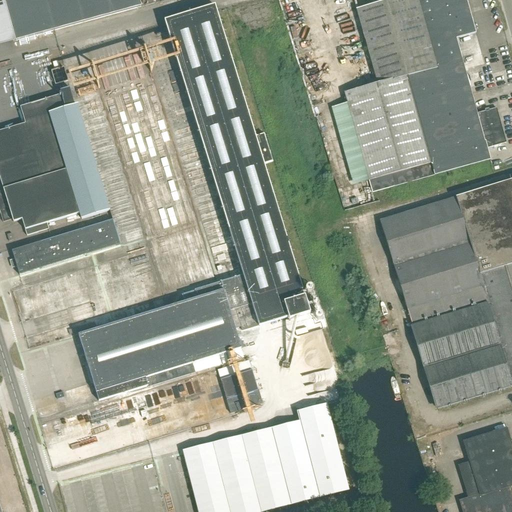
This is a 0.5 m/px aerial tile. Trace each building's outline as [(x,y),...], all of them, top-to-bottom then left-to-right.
[(3,0),(15,42),(141,7),(139,0),(3,0)] [(490,160),(487,148),(506,143),(496,108),(477,114),(456,38),(475,32),(466,0),(391,0),(356,10),(377,84),(344,93),(373,192),(490,160)] [(165,21),(166,24),(167,28),(168,33),(211,171),(220,199),(243,275),(195,291),(181,295),(184,303),(77,335),(98,401),(148,386),(149,388),(196,373),(193,364),(241,349),(235,329),(241,327),(242,331),(280,320),(281,324),(302,317),(302,315),(309,313),(263,165),(272,162),(264,134),(255,137),(225,40),(215,6),(165,21)] [(139,54),(142,62),(149,60),(146,52),(139,54)] [(109,211),(109,210),(103,192),(77,105),(75,106),(70,88),(60,91),(61,95),(19,108),(25,125),(15,128),(0,131),(0,179),(4,191),(0,192),(0,210),(4,222),(12,220),(13,220),(13,222),(22,220),(27,236),(38,233),(38,232),(47,230),(46,224),(80,214),(81,219),(109,211)] [(510,387),(511,386),(511,201),(507,184),(460,199),(460,198),(380,222),(407,311),(438,409),(510,387)] [(195,195),(212,243),(230,236),(216,196),(214,197),(212,189),(195,195)] [(120,244),(112,221),(12,252),(15,261),(12,262),(14,267),(16,266),(19,275),(120,244)] [(262,404),(252,371),(220,381),(230,414),(262,404)] [(198,511),(262,511),(290,505),(349,490),(327,405),(297,413),(300,422),(271,430),(183,452),(198,511)] [(511,511),(511,495),(509,487),(511,485),(511,454),(511,451),(511,450),(511,448),(506,429),(463,443),(470,463),(459,466),(469,499),(460,502),(463,511),(511,511)]
